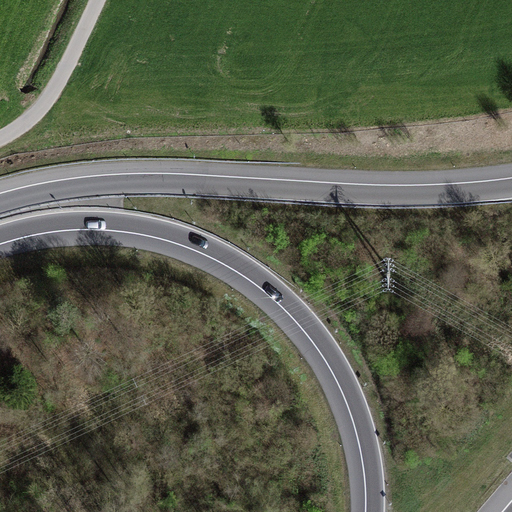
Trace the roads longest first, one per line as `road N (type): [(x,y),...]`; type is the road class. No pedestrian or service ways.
road 1 (motorway): [(0,239),(48,227),(130,227),(182,240),(253,277),(306,325),(335,369),(356,416),(371,511)]
road 2 (motorway): [(511,185),(396,193),(133,180),(0,201)]
road 3 (unclassified): [(0,137),(50,99),(97,0)]
